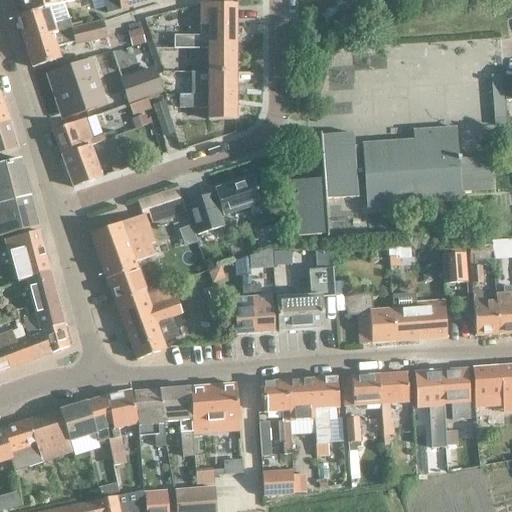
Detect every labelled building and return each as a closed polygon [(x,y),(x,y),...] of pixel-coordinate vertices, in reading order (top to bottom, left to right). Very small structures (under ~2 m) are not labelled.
[(21,0),(26,16),(49,9),(78,2),(77,0),(21,0)] [(102,0),(106,14),(161,0),(160,0),(102,0)] [(235,5),(200,5),(200,26),(208,26),(208,28),(235,28),(235,5)] [(49,9),(26,16),(16,18),(21,33),(24,42),(53,35),(71,30),(68,20),(60,23),(61,25),(54,27),(49,9)] [(71,30),(53,35),(25,43),(34,68),(60,60),(57,48),(72,44),(73,47),(105,38),(101,23),(71,30)] [(235,50),(235,28),(208,28),(208,26),(200,26),(200,37),(174,37),(174,50),(188,50),(235,50)] [(208,63),(208,74),(235,74),(235,50),(188,50),(188,63),(208,63)] [(63,116),(102,102),(88,63),(49,76),(63,116)] [(122,83),(127,99),(128,101),(158,91),(152,72),(122,83)] [(179,84),(179,97),(235,97),(235,74),(208,74),(208,84),(179,84)] [(235,97),(179,97),(179,109),(207,109),(207,121),(235,121),(235,97)] [(0,156),(17,151),(12,130),(9,123),(1,99),(0,99),(0,156)] [(147,100),(128,106),(131,116),(150,110),(147,100)] [(164,101),(151,105),(162,138),(175,134),(164,101)] [(91,147),(105,142),(103,136),(93,140),(85,120),(52,132),(73,189),(102,178),(91,147)] [(361,146),(353,147),(357,198),(365,198),(366,210),(461,203),(461,194),(491,192),(488,159),(460,161),(460,158),(457,158),(455,130),(413,133),(413,142),(361,146)] [(353,147),(352,135),(319,137),(322,181),(290,183),(294,238),(327,235),(325,200),(357,198),(353,147)] [(0,206),(30,198),(20,160),(0,165),(0,206)] [(253,219),(265,215),(253,178),(214,191),(223,217),(249,208),(253,219)] [(120,264),(127,261),(133,259),(135,265),(154,258),(150,247),(154,245),(148,227),(185,214),(177,190),(135,204),(139,218),(90,236),(107,280),(124,274),(120,264)] [(212,195),(186,203),(197,236),(223,228),(212,195)] [(30,198),(0,206),(0,236),(38,228),(30,198)] [(19,283),(27,281),(50,274),(42,243),(39,232),(16,238),(5,241),(8,254),(11,253),(19,283)] [(491,246),(468,248),(469,256),(492,255),(491,246)] [(463,255),(441,257),(443,285),(465,283),(463,255)] [(116,305),(127,301),(145,295),(146,294),(135,265),(133,259),(127,261),(120,264),(124,274),(107,280),(116,305)] [(470,268),(471,286),(483,285),(481,267),(470,268)] [(321,300),(335,299),(333,269),(308,271),(310,299),(277,301),(279,333),(323,331),(321,300)] [(50,274),(27,281),(37,315),(22,320),(29,338),(15,343),(11,332),(0,336),(0,373),(39,359),(69,347),(64,324),(50,274)] [(250,288),(254,336),(273,334),(270,298),(260,298),(259,287),(250,288)] [(418,299),(417,287),(397,288),(398,300),(418,299)] [(232,301),(235,337),(254,336),(250,288),(242,288),(243,300),(232,301)] [(511,335),(511,296),(511,297),(511,290),(504,291),(504,297),(496,298),(497,304),(499,336),(511,335)] [(202,295),(208,312),(220,308),(214,291),(202,295)] [(481,291),(472,292),(475,338),(499,336),(497,304),(482,305),(481,291)] [(165,350),(163,343),(178,338),(171,319),(181,315),(175,299),(150,309),(145,295),(127,301),(116,305),(136,361),(165,350)] [(395,344),(393,310),(373,311),(372,295),(347,297),(348,318),(357,318),(359,346),(395,344)] [(393,310),(395,344),(446,340),(444,302),(416,304),(416,308),(393,310)] [(511,366),(472,369),(474,398),(474,409),(503,407),(502,401),(511,399),(511,366)] [(470,419),(467,370),(441,371),(443,404),(450,404),(452,420),(470,419)] [(443,404),(441,371),(415,373),(418,408),(436,406),(437,415),(432,415),(434,438),(428,439),(430,474),(448,472),(446,446),(445,432),(443,404)] [(379,375),(381,404),(383,436),(392,435),(391,420),(389,420),(388,404),(408,402),(406,373),(379,375)] [(381,404),(379,375),(343,378),(344,402),(353,401),(353,406),(381,404)] [(311,380),(314,419),(317,456),(329,455),(328,443),(330,443),(328,408),(339,407),(337,378),(311,380)] [(314,419),(311,380),(287,381),(290,421),(292,421),(293,423),(307,422),(307,420),(314,419)] [(290,421),(287,381),(262,383),(264,413),(282,412),(283,421),(284,452),(291,452),(290,421)] [(194,433),(194,434),(210,433),(209,423),(239,421),(237,385),(190,388),(194,433)] [(190,388),(160,391),(162,422),(164,432),(163,423),(179,421),(182,458),(194,458),(192,434),(194,433),(190,388)] [(130,391),(127,392),(106,396),(113,426),(106,429),(109,442),(111,454),(124,452),(119,428),(138,424),(130,391)] [(136,393),(133,393),(138,424),(138,437),(155,436),(156,446),(165,445),(164,432),(162,422),(160,391),(136,393)] [(113,426),(106,396),(59,411),(69,442),(95,434),(99,445),(109,442),(106,429),(113,426)] [(69,442),(59,411),(2,429),(10,453),(14,471),(73,453),(69,442)] [(346,420),(347,445),(360,444),(358,419),(346,420)] [(271,454),(271,441),(270,427),(259,428),(261,456),(271,454)] [(0,429),(0,462),(10,459),(14,471),(10,453),(2,429),(0,429)] [(445,432),(446,446),(458,446),(457,431),(445,432)] [(291,472),(261,474),(263,498),(293,496),(293,494),(305,494),(304,476),(292,476),(291,472)] [(216,511),(214,487),(194,489),(196,511),(216,511)] [(196,511),(194,489),(175,491),(176,511),(196,511)] [(20,492),(0,497),(0,510),(24,505),(20,492)] [(144,511),(142,492),(116,496),(95,501),(97,511),(144,511)] [(167,511),(166,492),(143,494),(144,511),(167,511)] [(97,511),(95,501),(70,506),(71,511),(97,511)]
